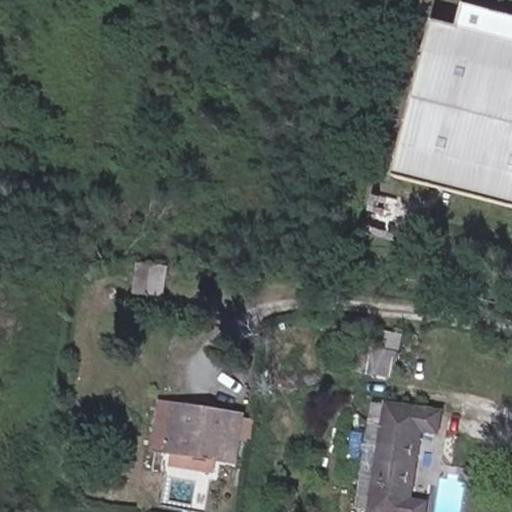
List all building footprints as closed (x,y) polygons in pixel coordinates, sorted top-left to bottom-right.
[(511,12),(471,0),(457,0),(416,151),(511,177),(511,12)] [(148,279),(152,266),(143,263),(137,288),(160,294),(163,282),(148,279)] [(403,369),(450,375),(458,332),(410,324),(403,369)] [(257,392),(172,378),(168,405),(152,403),(149,421),(187,427),(224,432),(226,418),(240,420),(243,402),(256,404),(257,392)] [(410,507),(436,511),(456,400),(411,392),(394,495),(411,498),(410,507)] [(458,423),(478,428),(481,404),(456,400),(436,511),(438,511),(463,511),(466,496),(446,493),(458,423)] [(187,427),(185,440),(221,445),(224,432),(187,427)]
